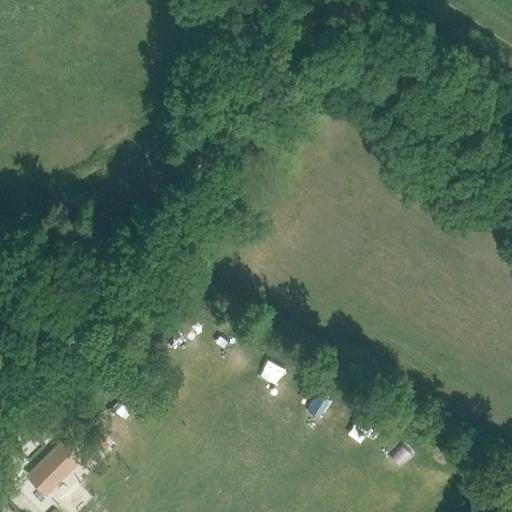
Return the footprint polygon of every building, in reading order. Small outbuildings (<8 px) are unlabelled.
[(267,378),(283,388),(293,370),(277,361),(267,378)] [(324,392),(315,407),(327,414),(336,398),(324,392)] [(70,410),(52,428),(81,456),(99,438),(70,410)] [(52,453),(31,475),(46,489),(67,468),(52,453)] [(431,483),(450,492),(459,475),(440,465),(431,483)]
